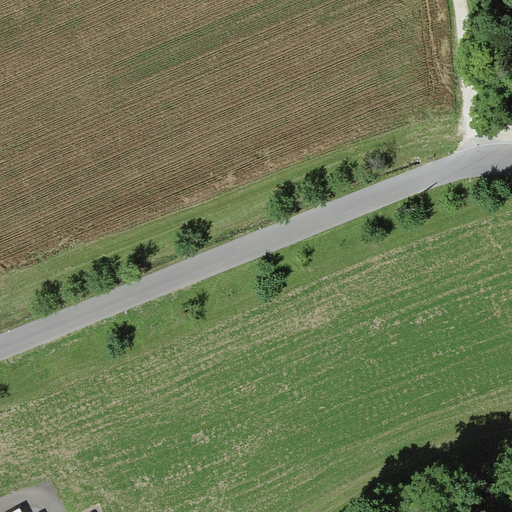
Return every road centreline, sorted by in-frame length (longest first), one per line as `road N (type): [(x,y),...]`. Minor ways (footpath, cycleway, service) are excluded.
road 1 (tertiary): [(0,347),(428,175),(511,161)]
road 2 (track): [(462,0),(477,163)]
